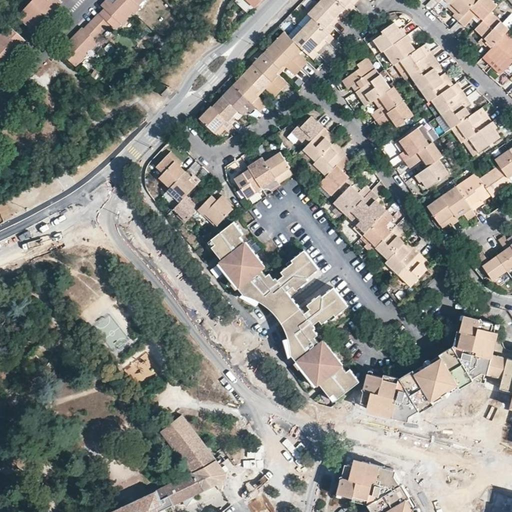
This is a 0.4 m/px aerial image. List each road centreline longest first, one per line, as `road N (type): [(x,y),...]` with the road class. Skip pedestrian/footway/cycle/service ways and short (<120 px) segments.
road 1 (residential): [(511,211),(465,243),(437,241),(320,87)]
road 2 (residential): [(340,266),(380,318),(391,319),(457,269),(511,303)]
road 3 (residential): [(238,343),(100,178)]
road 4 (residential): [(168,115),(214,157),(320,87)]
road 5 (residential): [(399,0),(511,108)]
road 6 (residential): [(0,94),(91,0)]
road 7 (residential): [(329,436),(238,343)]
road 8 (residential): [(238,343),(340,266)]
